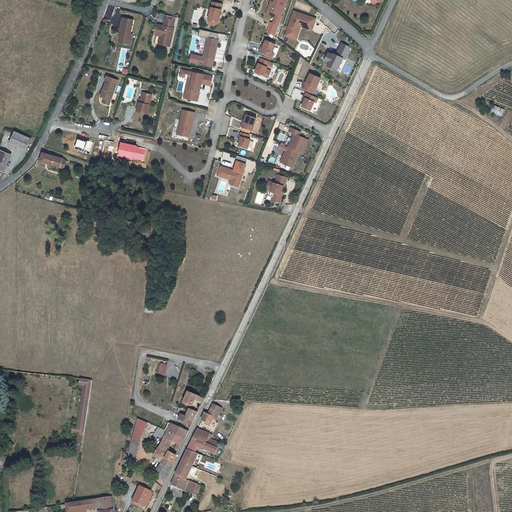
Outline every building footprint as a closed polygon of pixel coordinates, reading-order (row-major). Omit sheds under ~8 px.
[(283,0),(271,0),(271,2),(268,1),(267,6),(265,10),(269,12),(274,13),(272,20),(271,22),(271,23),(269,22),(266,31),(272,36),(276,24),(277,21),(279,13),(283,0)] [(206,19),(216,21),(219,9),(218,8),(219,3),(210,1),(206,19)] [(292,10),(285,31),(294,35),(296,30),(298,28),(299,26),(300,24),(301,22),(304,23),(303,25),(311,27),(314,18),(292,10)] [(174,14),(164,12),(162,23),(156,22),(154,32),(159,33),(157,41),(168,44),(172,25),(171,25),(174,14)] [(121,15),(118,28),(120,28),(120,32),(118,41),(126,42),(127,37),(130,37),(131,32),(129,31),(131,17),(121,15)] [(197,35),(207,37),(209,31),(199,28),(197,35)] [(285,31),(284,35),(295,39),(298,28),(296,30),(294,35),(285,31)] [(201,56),(211,59),(213,50),(213,47),(214,47),(216,40),(215,39),(217,33),(209,31),(207,37),(206,37),(201,56)] [(274,44),(264,40),(262,44),(261,48),(259,47),(258,51),(271,57),(272,53),(270,52),(274,44)] [(326,64),(336,69),(342,57),(344,58),(348,48),(347,45),(340,42),(334,53),(331,52),(331,53),(327,51),(323,59),(327,61),(326,64)] [(209,66),(211,59),(201,56),(189,53),(187,60),(209,66)] [(260,58),(254,72),(267,77),(269,71),(265,69),(266,65),(268,62),(260,58)] [(182,69),(180,75),(189,78),(190,71),(182,69)] [(183,97),(197,101),(201,84),(210,86),(212,77),(204,75),(190,71),(189,78),(192,78),(189,90),(186,89),(183,97)] [(320,77),(309,72),(305,83),(303,82),(301,87),(313,92),(320,77)] [(106,78),(100,94),(110,97),(116,82),(106,78)] [(152,91),(143,89),(141,96),(141,99),(139,99),(137,108),(148,110),(152,91)] [(317,97),(305,92),(303,96),(305,97),(303,101),(301,105),(310,109),(314,101),(315,102),(317,97)] [(491,112),(502,116),(505,110),(493,106),(491,112)] [(176,133),(188,137),(194,112),(182,109),(176,133)] [(256,118),(246,115),(245,120),(244,124),(242,124),(241,128),(243,128),(250,130),(252,131),(256,118)] [(291,144),(289,147),(302,153),(308,140),(299,135),(301,132),(290,127),(289,131),(294,133),(295,134),(294,137),(291,138),(290,142),(291,144)] [(25,148),(29,136),(13,129),(8,141),(25,148)] [(239,141),(238,146),(247,149),(250,140),(248,139),(249,135),(240,133),(239,137),(240,137),(239,141)] [(87,142),(77,139),(74,149),(90,155),(94,143),(87,141),(87,142)] [(146,149),(120,143),(116,156),(143,163),(146,149)] [(288,147),(280,143),(278,147),(285,150),(280,162),(292,167),(299,152),(289,147),(288,147)] [(0,168),(2,169),(9,153),(0,148),(0,168)] [(40,161),(60,166),(63,156),(43,151),(40,161)] [(230,183),(239,185),(245,166),(236,164),(234,172),(231,172),(232,171),(220,167),(217,176),(231,180),(230,183)] [(276,183),(269,181),(266,190),(271,192),(274,192),(273,197),(272,201),(280,204),(283,195),(281,194),(282,191),(284,186),(285,186),(288,178),(279,175),(276,183)] [(166,364),(160,363),(158,374),(164,376),(166,364)] [(84,434),(92,380),(80,378),(80,384),(72,433),(79,434),(84,434)] [(195,400),(203,403),(205,398),(189,391),(184,403),(192,406),(195,400)] [(222,410),(213,406),(208,416),(206,414),(202,421),(206,423),(205,425),(211,427),(212,425),(215,419),(217,420),(222,410)] [(192,424),(194,420),(198,411),(190,408),(187,416),(182,414),(180,419),(192,424)] [(127,459),(136,461),(145,421),(136,419),(127,459)] [(185,439),(189,431),(172,423),(171,424),(168,431),(185,439)] [(210,434),(199,429),(194,440),(205,444),(210,434)] [(167,458),(170,452),(169,451),(174,441),(179,443),(176,449),(179,451),(185,439),(168,431),(160,447),(163,448),(160,455),(167,458)] [(194,440),(188,451),(194,453),(196,448),(215,454),(218,449),(205,444),(194,440)] [(175,462),(173,461),(167,458),(160,455),(163,448),(160,447),(159,446),(153,456),(161,460),(156,471),(165,478),(168,477),(175,462)] [(193,467),(194,467),(197,460),(202,461),(204,457),(194,453),(188,451),(183,463),(193,467)] [(167,458),(173,461),(177,455),(170,452),(167,458)] [(177,476),(188,480),(193,467),(183,463),(177,476)] [(188,480),(177,476),(172,485),(190,493),(190,494),(192,495),(192,494),(197,496),(201,486),(196,483),(188,480)] [(152,490),(141,485),(133,501),(144,506),(152,490)] [(90,511),(100,509),(100,511),(108,511),(114,511),(113,499),(75,504),(69,505),(69,511),(90,511)]
